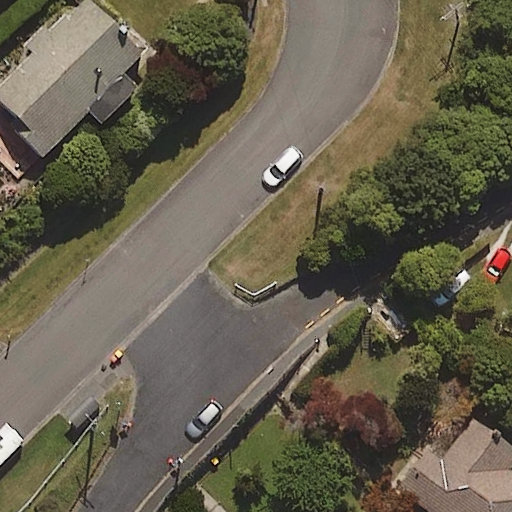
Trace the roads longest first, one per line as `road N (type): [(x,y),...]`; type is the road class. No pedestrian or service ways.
road 1 (residential): [(338,0),(335,50),(321,85),(130,287)]
road 2 (residential): [(205,361),(377,250),(511,178)]
road 3 (residential): [(130,287),(0,416)]
road 4 (residential): [(101,511),(205,361)]
